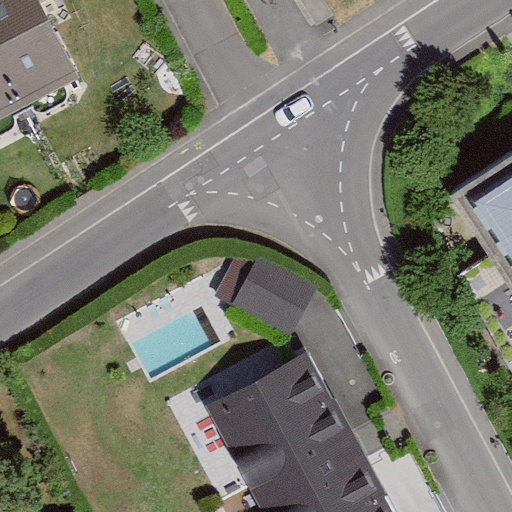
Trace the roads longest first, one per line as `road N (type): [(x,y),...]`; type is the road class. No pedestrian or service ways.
road 1 (residential): [(268,122),(482,511)]
road 2 (unclassified): [(268,122),(0,305)]
road 3 (unclassified): [(471,0),(268,122)]
